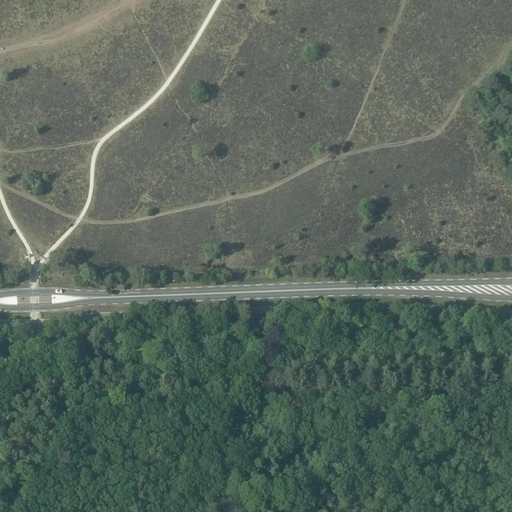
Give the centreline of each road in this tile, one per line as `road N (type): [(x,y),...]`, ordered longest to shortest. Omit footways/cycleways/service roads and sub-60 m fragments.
road 1 (primary): [(98,297),(334,289)]
road 2 (primary): [(334,289),(511,298)]
road 3 (primary): [(511,282),(334,289)]
